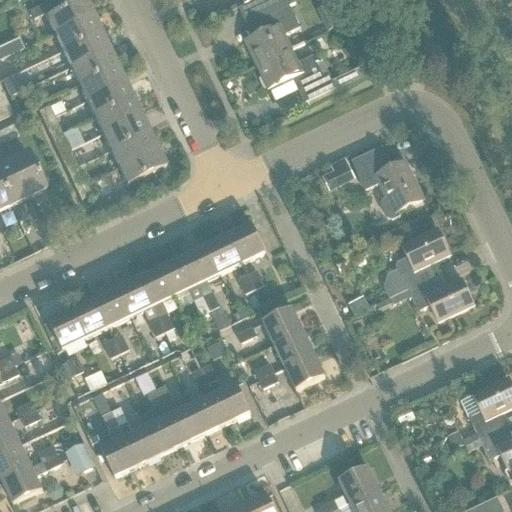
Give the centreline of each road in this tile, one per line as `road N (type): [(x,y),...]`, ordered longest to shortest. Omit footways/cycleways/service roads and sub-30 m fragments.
road 1 (residential): [(139,511),(511,336)]
road 2 (residential): [(224,191),(405,104),(430,108),(447,123),(511,262)]
road 3 (residential): [(0,298),(224,191)]
road 4 (residential): [(133,0),(224,191)]
